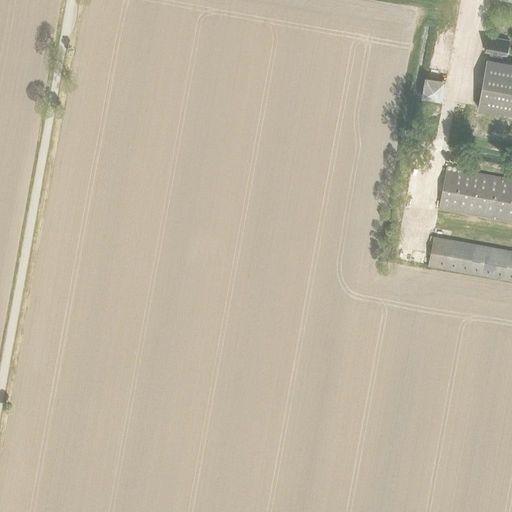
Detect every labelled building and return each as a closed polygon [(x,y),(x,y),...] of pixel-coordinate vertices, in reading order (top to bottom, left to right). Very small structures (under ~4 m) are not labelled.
[(489,59),(487,59),(478,108),(511,114),(511,63),(502,61),(503,54),(507,55),(510,40),(488,36),(487,42),(486,43),(485,48),(486,50),(485,51),(490,52),(489,59)] [(435,66),(452,69),(456,45),(439,42),(435,66)] [(443,101),(446,80),(427,77),(423,97),(443,101)] [(511,179),(447,168),(443,188),(439,209),(511,222),(511,179)] [(511,250),(434,236),(432,246),(428,266),(511,281),(511,250)]
